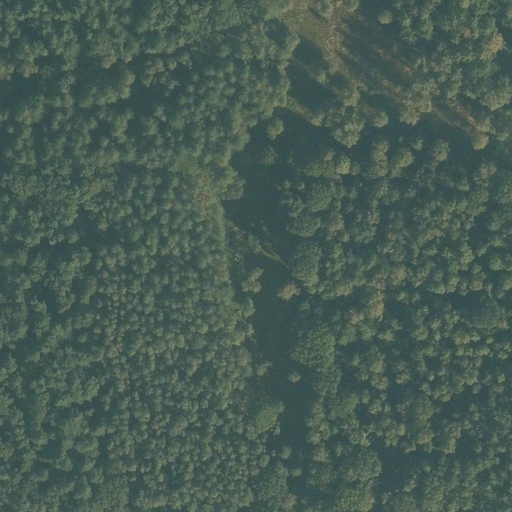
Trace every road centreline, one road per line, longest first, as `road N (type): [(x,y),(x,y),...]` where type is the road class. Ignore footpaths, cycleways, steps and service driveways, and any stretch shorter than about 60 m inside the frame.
road 1 (track): [(0,170),(304,162),(511,192)]
road 2 (track): [(0,77),(211,31),(254,0)]
